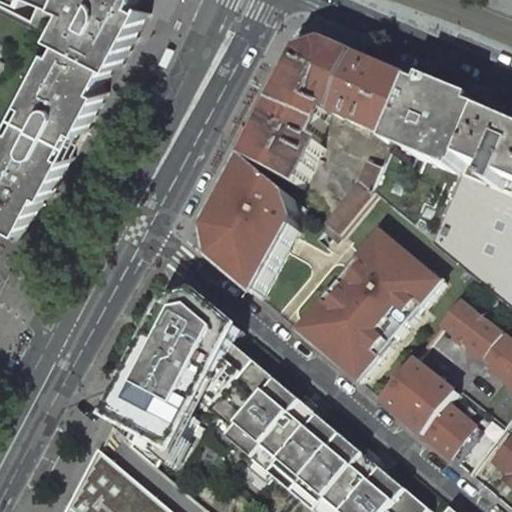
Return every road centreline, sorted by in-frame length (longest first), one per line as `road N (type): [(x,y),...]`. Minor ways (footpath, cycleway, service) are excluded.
road 1 (residential): [(486,511),(149,229)]
road 2 (tertiary): [(0,501),(149,229)]
road 3 (tertiary): [(149,229),(269,0)]
road 4 (tertiary): [(112,215),(0,432)]
road 5 (tertiary): [(227,0),(112,215)]
road 6 (primary): [(322,0),(511,80)]
